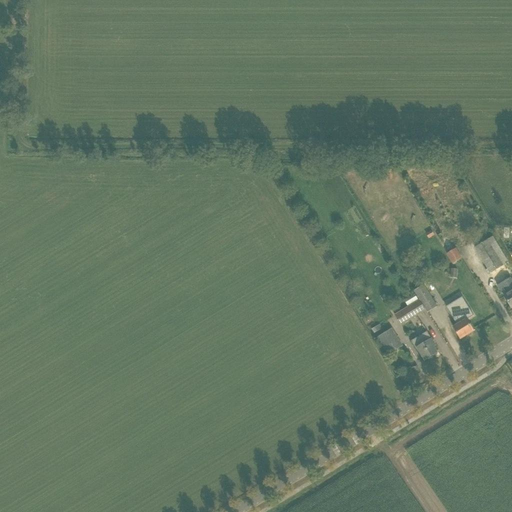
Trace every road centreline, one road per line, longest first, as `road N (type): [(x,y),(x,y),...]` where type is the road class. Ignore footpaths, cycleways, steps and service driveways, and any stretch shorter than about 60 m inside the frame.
road 1 (track): [(16,0),(17,143),(30,148),(511,151)]
road 2 (tertiary): [(234,511),(511,341)]
